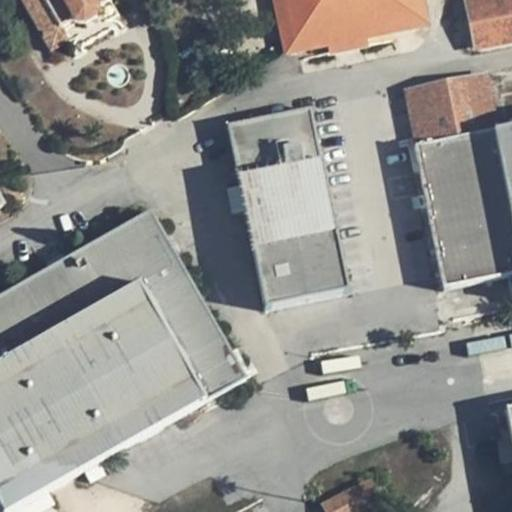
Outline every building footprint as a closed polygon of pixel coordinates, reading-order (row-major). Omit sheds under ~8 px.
[(92,9),(104,2),(103,0),(19,0),(48,51),(65,41),(59,28),(68,23),(80,26),(91,20),(92,9)] [(423,0),(274,0),(285,54),(428,25),(423,0)] [(511,0),(465,0),(475,47),(511,40),(511,0)] [(403,97),(414,151),(490,136),(478,78),(403,97)] [(226,132),(237,184),(320,166),(309,114),(226,132)] [(511,130),(490,136),(511,248),(511,130)] [(511,280),(511,248),(490,136),(414,151),(411,152),(441,295),(511,280)] [(348,298),(320,166),(237,184),(265,316),(348,298)] [(242,386),(151,222),(0,302),(0,368),(139,292),(204,407),(242,386)] [(0,511),(9,511),(204,407),(139,292),(0,368),(0,511)] [(360,511),(374,505),(363,484),(320,506),(323,511),(360,511)]
